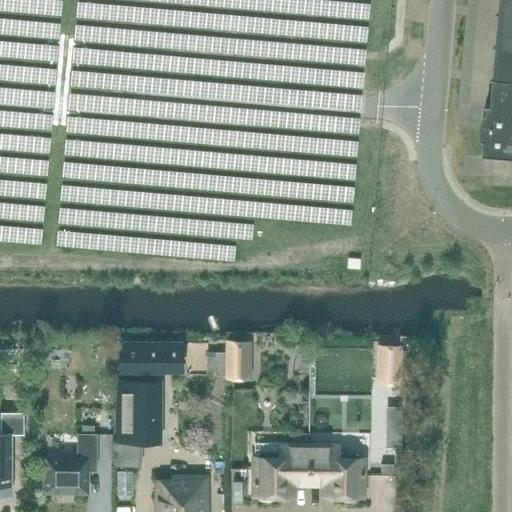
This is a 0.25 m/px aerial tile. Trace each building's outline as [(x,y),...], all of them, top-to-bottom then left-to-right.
[(511,13),(511,0),(500,0),(499,12),(511,13)] [(511,13),(499,12),(499,13),(496,44),(496,45),(511,46),(511,13)] [(511,46),(496,45),(496,46),(493,77),(493,78),(511,79),(511,46)] [(511,79),(493,78),(491,105),(511,106),(511,79)] [(511,106),(491,105),(487,104),(487,106),(485,126),(484,126),(484,127),(485,127),(483,155),(484,155),(511,157),(511,106)] [(118,364),(139,364),(140,341),(118,341),(118,364)] [(139,364),(161,364),(161,341),(140,341),(139,364)] [(161,364),(183,364),(183,341),(161,341),(161,364)] [(228,341),(227,376),(248,377),(248,342),(228,341)] [(80,356),(94,355),(93,343),(79,344),(80,356)] [(97,345),(96,370),(109,370),(110,345),(97,345)] [(397,382),(417,382),(417,346),(397,346),(397,382)] [(224,376),(224,351),(215,351),(215,376),(224,376)] [(154,442),(154,380),(118,380),(118,441),(135,442),(136,442),(142,442),(154,442)] [(23,408),(0,407),(0,498),(11,499),(11,475),(12,475),(12,460),(11,460),(11,442),(23,442),(23,408)] [(77,456),(46,456),(44,456),(43,492),(87,492),(87,469),(95,469),(96,434),(77,434),(77,456)] [(142,442),(136,442),(135,442),(118,441),(112,441),(112,465),(142,465),(142,442)] [(307,483),(308,445),(280,444),(280,442),(278,442),(278,456),(253,456),(253,494),(259,494),(262,498),(270,498),(273,495),(279,495),(279,483),(307,483)] [(337,457),(337,443),(336,443),(336,445),(308,445),(307,483),(336,484),(335,495),(342,495),(345,499),(352,499),(356,496),(362,496),(362,457),(337,457)] [(218,459),(218,448),(191,448),(191,460),(218,459)] [(205,511),(206,477),(171,476),(171,479),(156,479),(155,511),(205,511)]
